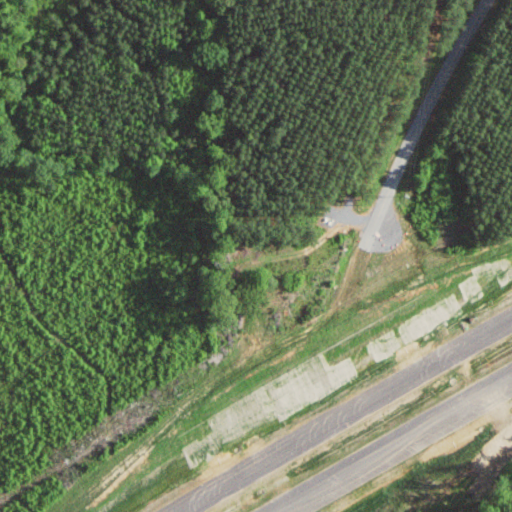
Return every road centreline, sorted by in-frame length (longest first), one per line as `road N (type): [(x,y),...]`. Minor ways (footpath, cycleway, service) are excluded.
road 1 (motorway): [(511,321),(185,511)]
road 2 (motorway): [(272,511),(511,372)]
road 3 (residential): [(381,230),(404,155),(488,0)]
